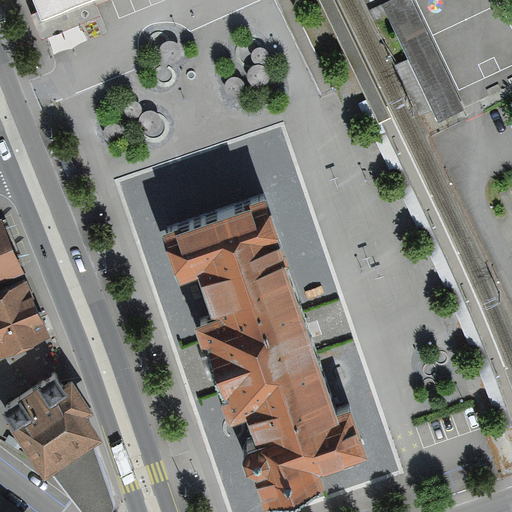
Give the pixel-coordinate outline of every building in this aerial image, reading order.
[(36,0),(42,14),(77,0),(36,0)] [(321,0),(378,118),(391,113),(336,0),(321,0)] [(439,119),(464,107),(414,0),(384,0),(383,1),(439,119)] [(165,56),(168,58),(171,58),(174,58),(177,56),(180,54),(181,51),(182,47),(181,44),(179,41),(176,39),(172,38),(169,38),(166,39),(163,42),(162,44),(161,48),(161,51),(163,54),(165,56)] [(254,61),(257,63),(261,64),(264,63),(267,62),(269,59),(271,56),(271,52),(270,49),(268,46),(265,44),(262,43),(258,43),(255,45),(253,47),(251,50),(251,53),(251,56),(252,59),(254,61)] [(253,80),(255,82),(259,82),(262,82),(265,80),(267,78),(269,75),(269,71),(268,68),(266,65),(263,63),(260,62),(256,62),(253,64),(251,66),(249,69),(249,72),(249,75),(250,78),(253,80)] [(229,92),(232,93),(235,94),(238,93),(241,92),(244,89),(245,86),(246,82),(245,79),(242,76),(240,74),(236,73),(233,74),(230,75),(227,77),(226,80),(225,83),(225,86),(227,89),(229,92)] [(127,115),(130,116),(133,117),(136,117),(140,115),(142,112),(143,109),(144,106),(143,102),(141,99),(138,97),(134,97),(131,97),(128,98),(125,100),(124,103),(123,106),(124,110),(125,112),(127,115)] [(144,126),(147,127),(150,128),(153,128),(156,126),(159,123),(160,120),(160,117),(159,113),(157,110),(154,108),(151,108),(147,108),(144,109),(142,111),(140,114),(140,117),(140,121),(142,124),(144,126)] [(108,138),(111,140),(114,140),(117,140),(120,138),(123,136),(124,133),(124,129),(123,126),(121,123),(118,121),(115,120),(111,120),(108,121),(106,124),(104,126),(104,130),(104,133),(106,136),(108,138)] [(267,181),(162,217),(179,268),(199,262),(213,303),(195,309),(212,360),(229,409),(249,402),(258,429),(249,432),(244,442),(247,454),(252,457),(265,493),(326,472),(322,459),(370,443),(353,391),(339,396),(267,181)] [(0,276),(25,266),(2,211),(0,211),(0,276)] [(0,349),(50,329),(27,273),(0,283),(0,349)] [(57,364),(3,401),(9,411),(7,413),(46,470),(54,465),(88,510),(90,511),(101,511),(112,505),(114,501),(113,495),(94,437),(102,430),(87,408),(94,403),(72,371),(65,376),(57,364)] [(0,511),(16,511),(0,499),(0,511)]
